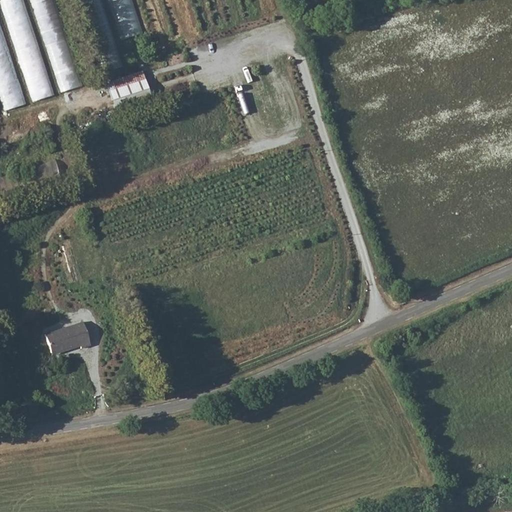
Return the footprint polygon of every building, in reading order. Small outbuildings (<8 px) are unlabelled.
[(25,0),(1,0),(19,57),(42,50),(25,0)] [(56,0),(33,0),(60,92),(81,86),(56,0)] [(123,67),(103,0),(85,0),(107,71),(123,67)] [(143,33),(133,0),(109,0),(121,39),(143,33)] [(107,81),(113,99),(148,88),(142,70),(107,81)] [(44,83),(44,82),(33,85),(36,99),(55,95),(52,81),(44,83)] [(148,88),(113,99),(116,109),(151,97),(148,88)] [(56,161),(0,179),(0,192),(51,175),(60,172),(56,161)] [(83,322),(44,335),(52,356),(80,347),(80,350),(90,347),(83,322)]
